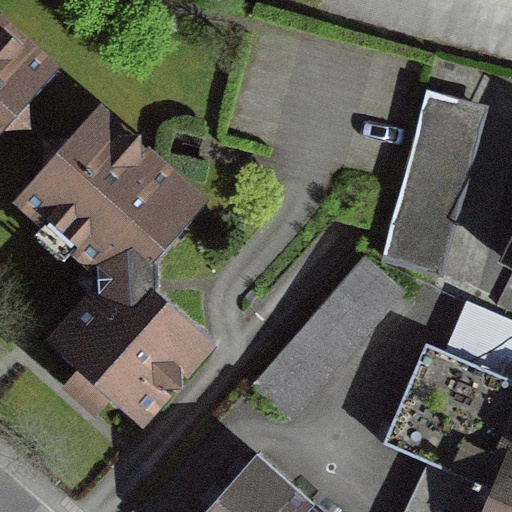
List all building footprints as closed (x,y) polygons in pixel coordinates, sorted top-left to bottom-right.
[(511,0),(449,0),(446,13),(511,28),(511,0)] [(0,135),(6,128),(28,127),(27,105),(54,74),(0,25),(0,135)] [(386,258),(440,272),(484,107),(430,92),(386,258)] [(181,371),(210,338),(184,315),(159,293),(158,258),(190,222),(187,220),(186,197),(189,194),(142,153),(123,154),(122,135),(94,110),(67,140),(45,142),(46,164),(19,194),(49,221),(63,221),(74,231),(75,244),(96,263),(98,295),(52,346),(81,372),(84,372),(84,370),(95,369),(108,380),(109,392),(107,392),(107,395),(136,421),(165,388),(181,388),(181,371)] [(365,258),(252,385),(290,418),(403,291),(365,258)] [(511,462),(511,379),(505,377),(511,359),(511,321),(468,302),(446,351),(426,343),(383,443),(431,463),(418,492),(460,511),(464,511),(478,484),(493,454),(511,462)] [(323,511),(258,453),(230,485),(229,484),(203,511),(323,511)] [(464,511),(511,511),(511,462),(493,454),(478,484),(464,511)] [(459,511),(418,492),(407,511),(459,511)]
